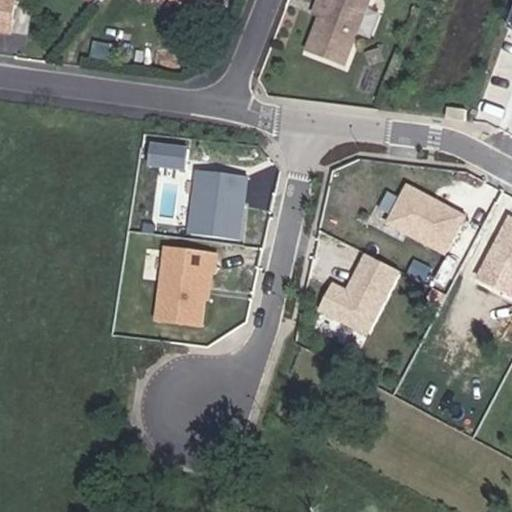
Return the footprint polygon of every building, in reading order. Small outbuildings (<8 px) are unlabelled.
[(0,0),(0,27),(14,30),(18,0),(0,0)] [(377,0),(335,0),(329,21),(319,53),(357,65),(377,0)] [(329,21),(335,0),(327,0),(322,19),(329,21)] [(194,169),(189,234),(244,238),(249,174),(194,169)] [(449,256),(471,214),(407,181),(385,223),(449,256)] [(511,216),(506,214),(478,279),(511,294),(511,216)] [(164,244),(154,321),(209,328),(219,251),(164,244)] [(364,251),(347,287),(332,280),(317,309),(370,335),(402,269),(364,251)]
